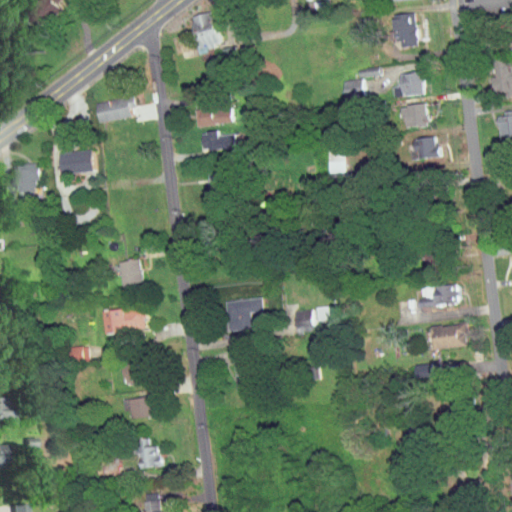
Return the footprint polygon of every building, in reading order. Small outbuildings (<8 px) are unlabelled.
[(21,20),(50,4),(47,0),(20,0),(13,5),(21,20)] [(180,11),(187,46),(208,42),(201,6),(180,11)] [(385,42),(406,41),(404,7),(384,9),(385,42)] [(481,53),(482,89),(501,89),(500,53),(481,53)] [(389,82),(383,82),(383,90),(411,89),(410,67),(389,67),(389,82)] [(331,75),(333,93),(352,91),(350,73),(331,75)] [(88,118),(121,111),(119,102),(125,101),(123,90),(84,98),(88,118)] [(391,100),(393,122),(416,119),(413,98),(391,100)] [(219,117),(218,101),(184,104),(185,119),(219,117)] [(511,108),(486,109),(487,130),(507,129),(507,119),(511,119),(511,108)] [(222,143),(222,128),(206,129),(206,126),(190,127),(191,144),(222,143)] [(402,154),(427,151),(425,131),(400,133),(402,154)] [(316,143),(317,167),(334,167),(333,143),(316,143)] [(81,166),(81,145),(47,146),(48,167),(81,166)] [(27,159),(2,158),(1,185),(12,186),(12,191),(30,191),(30,181),(27,181),(27,159)] [(197,164),(198,188),(213,187),(211,163),(197,164)] [(132,276),(126,251),(106,255),(112,280),(132,276)] [(511,251),(500,252),(501,269),(511,268),(511,251)] [(448,297),(447,278),(411,279),(411,290),(406,290),(406,298),(448,297)] [(511,280),(502,281),(504,297),(511,296),(511,280)] [(238,306),(252,304),(250,290),(213,295),(217,324),(241,321),(238,306)] [(306,314),(320,314),(320,300),(306,300),(306,314)] [(92,303),(93,324),(135,322),(134,301),(92,303)] [(286,325),(302,324),(301,302),(285,303),(286,325)] [(456,338),(454,316),(419,320),(422,342),(456,338)] [(75,338),(60,341),(63,358),(78,355),(75,338)] [(224,384),(240,383),(238,349),(222,350),(224,384)] [(135,375),(132,354),(109,357),(112,378),(135,375)] [(118,411),(141,410),(140,390),(117,391),(118,411)] [(128,461),(148,460),(147,439),(137,439),(137,432),(123,432),(123,448),(127,448),(128,461)] [(148,504),(147,487),(133,487),(134,511),(154,511),(154,504),(148,504)] [(16,511),(15,497),(0,497),(0,507),(0,511),(16,511)]
